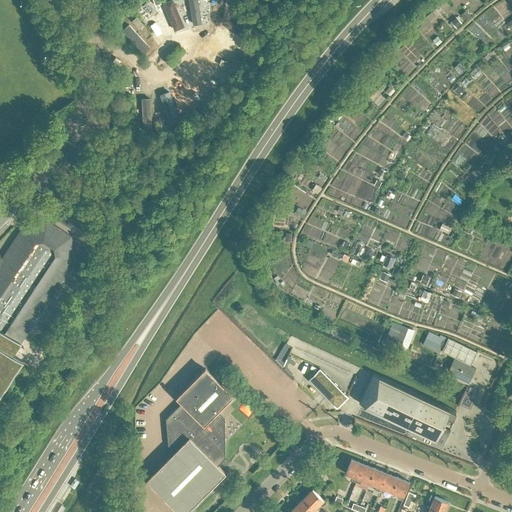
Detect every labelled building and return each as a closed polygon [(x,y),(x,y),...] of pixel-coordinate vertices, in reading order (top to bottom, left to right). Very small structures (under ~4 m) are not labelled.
[(447,16),(455,8),(447,0),(445,0),(428,16),(431,20),(437,14),(441,19),(446,15),(447,16)] [(135,10),(130,14),(134,20),(140,17),(137,13),(136,12),(135,10)] [(471,15),(466,10),(461,14),(465,20),(471,15)] [(145,43),(130,25),(121,33),(136,50),(145,43)] [(209,39),(205,47),(231,59),(235,51),(209,39)] [(248,51),(254,54),(257,45),(252,43),(248,51)] [(226,61),(222,65),(229,72),(233,68),(226,61)] [(460,64),(456,68),(460,73),(464,68),(460,64)] [(209,65),(206,69),(213,75),(216,71),(209,65)] [(194,70),(186,78),(205,99),(214,91),(213,91),(194,70)] [(206,74),(202,78),(209,85),(213,81),(206,74)] [(165,93),(157,95),(162,113),(170,111),(165,93)] [(198,96),(193,98),(195,105),(201,104),(198,96)] [(153,130),(151,99),(141,100),(143,131),(153,130)] [(177,106),(172,108),(174,115),(180,114),(177,106)] [(412,155),(416,148),(411,145),(407,151),(412,155)] [(382,176),(386,171),(381,168),(377,173),(382,176)] [(301,208),(298,214),(303,217),(306,211),(301,208)] [(0,394),(23,360),(12,353),(20,341),(68,268),(69,267),(71,263),(72,258),(73,253),(72,247),(71,242),(68,238),(65,234),(61,230),(57,228),(55,227),(51,225),(46,223),(41,223),(36,223),(35,224),(30,225),(26,227),(22,231),(19,234),(18,235),(18,236),(0,262),(0,394)] [(447,232),(450,227),(442,223),(439,228),(447,232)] [(390,251),(386,261),(395,264),(399,254),(390,251)] [(386,281),(390,274),(383,271),(380,279),(386,281)] [(458,297),(461,290),(455,288),(452,294),(458,297)] [(412,346),(419,327),(406,322),(398,340),(412,346)] [(426,337),(442,345),(446,336),(440,334),(439,336),(429,330),(426,337)] [(448,337),(441,351),(454,357),(470,366),(477,351),(448,337)] [(454,357),(447,372),(468,383),(475,368),(470,366),(454,357)] [(23,360),(0,394),(0,411),(30,365),(23,360)] [(173,505),(180,511),(185,511),(225,472),(218,465),(225,458),(225,443),(219,437),(225,431),(225,417),(218,409),(232,395),(222,385),(222,383),(220,383),(205,368),(188,385),(186,385),(186,387),(177,396),(182,401),(166,418),(168,444),(175,451),(147,479),(156,488),(156,492),(160,492),(170,502),(170,505),(173,505)] [(348,396),(320,368),(309,379),(337,408),(348,396)] [(359,402),(442,441),(456,410),(373,372),(359,402)] [(351,479),(356,481),(363,463),(351,458),(345,473),(353,475),(351,479)] [(362,479),(369,482),(374,467),(363,463),(356,481),(360,482),(362,479)] [(374,488),(379,490),(386,472),(374,467),(369,482),(376,484),(374,488)] [(385,488),(392,491),(397,476),(386,472),(379,490),(383,491),(385,488)] [(397,476),(392,491),(399,494),(397,497),(402,499),(409,481),(397,476)] [(313,488),(304,497),(315,508),(320,503),(323,505),(326,502),(313,488)] [(432,500),(430,507),(442,511),(444,511),(449,501),(431,494),(429,499),(432,500)] [(304,497),(295,506),(301,511),(310,511),(315,508),(304,497)]
